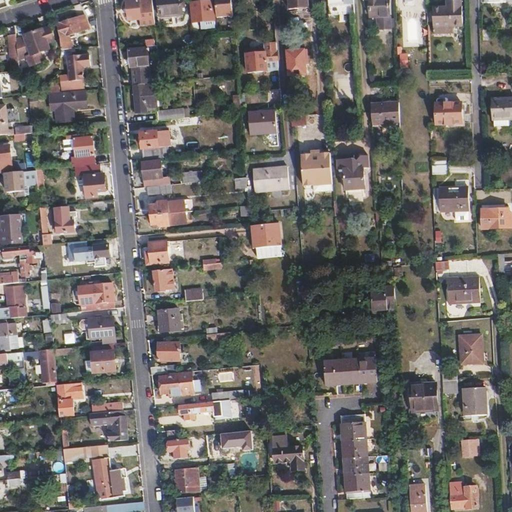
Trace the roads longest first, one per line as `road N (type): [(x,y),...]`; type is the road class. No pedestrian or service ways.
road 1 (residential): [(104,0),(155,511)]
road 2 (unknown): [(508,511),(499,328)]
road 3 (residential): [(332,511),(327,409),(360,405)]
